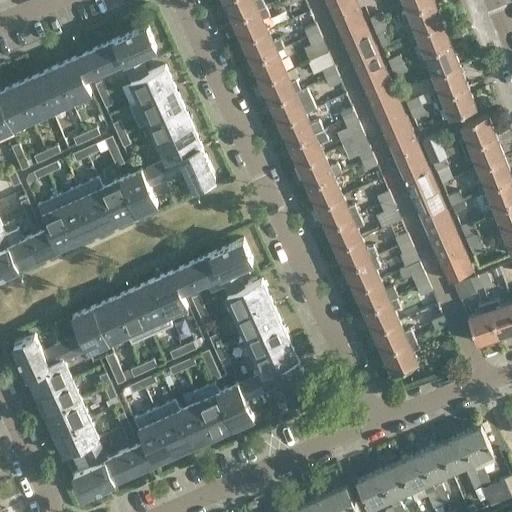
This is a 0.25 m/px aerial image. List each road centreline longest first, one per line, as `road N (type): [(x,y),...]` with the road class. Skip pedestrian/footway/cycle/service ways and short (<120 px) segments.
road 1 (residential): [(372,421),(177,0)]
road 2 (residential): [(485,382),(317,0)]
road 3 (residential): [(166,511),(372,421)]
